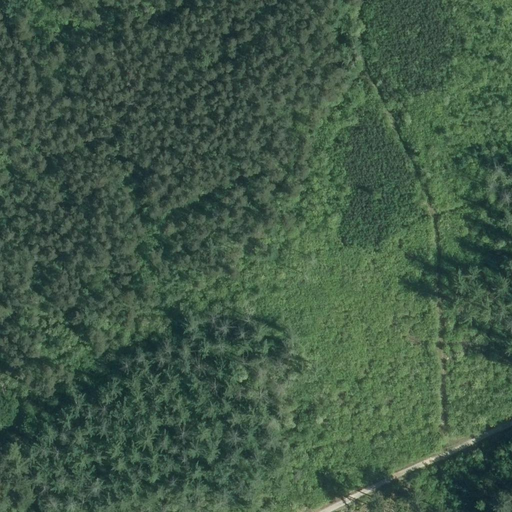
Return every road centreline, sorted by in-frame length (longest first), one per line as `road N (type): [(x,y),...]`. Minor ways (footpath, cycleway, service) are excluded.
road 1 (track): [(356,0),(361,51),(380,70),(436,190),(451,451)]
road 2 (track): [(324,511),(511,421)]
road 3 (track): [(41,511),(0,376)]
